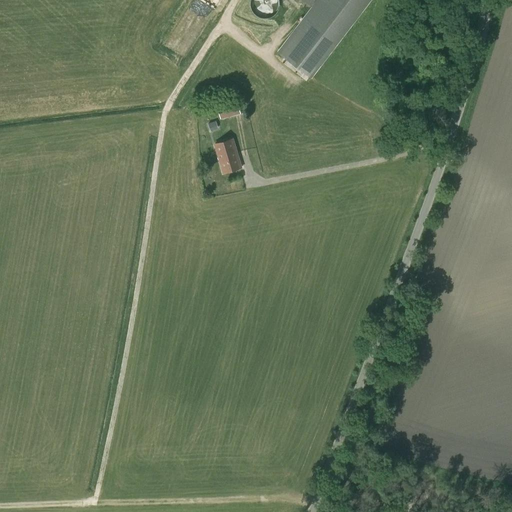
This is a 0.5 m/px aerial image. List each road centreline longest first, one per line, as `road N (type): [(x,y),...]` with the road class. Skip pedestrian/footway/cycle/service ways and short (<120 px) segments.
road 1 (tertiary): [(315,511),(448,142),(478,47),(479,0)]
road 2 (track): [(320,499),(0,509)]
